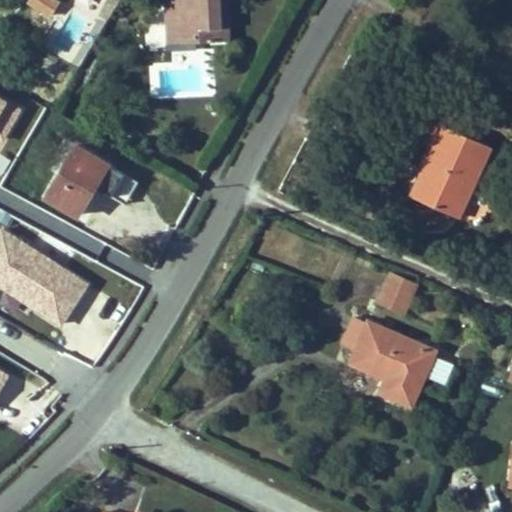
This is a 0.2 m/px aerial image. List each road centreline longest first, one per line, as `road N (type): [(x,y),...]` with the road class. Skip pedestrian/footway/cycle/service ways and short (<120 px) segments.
road 1 (tertiary): [(95,414),(162,317),(342,0)]
road 2 (residential): [(294,511),(95,414)]
road 3 (tertiary): [(0,508),(95,414)]
